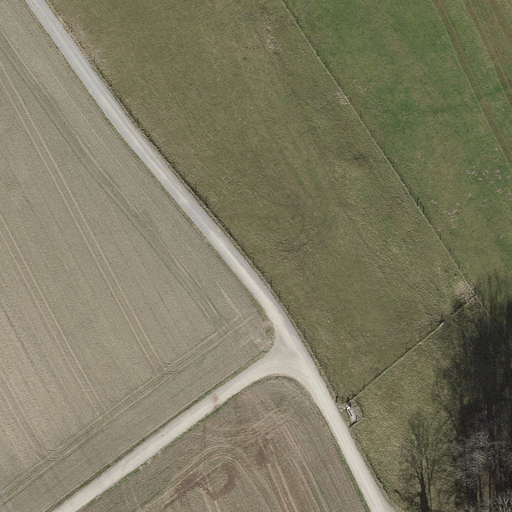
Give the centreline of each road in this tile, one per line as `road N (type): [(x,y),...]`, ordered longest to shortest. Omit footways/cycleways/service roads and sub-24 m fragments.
road 1 (track): [(30,0),(300,352),(392,511)]
road 2 (track): [(71,511),(196,413),(300,352)]
